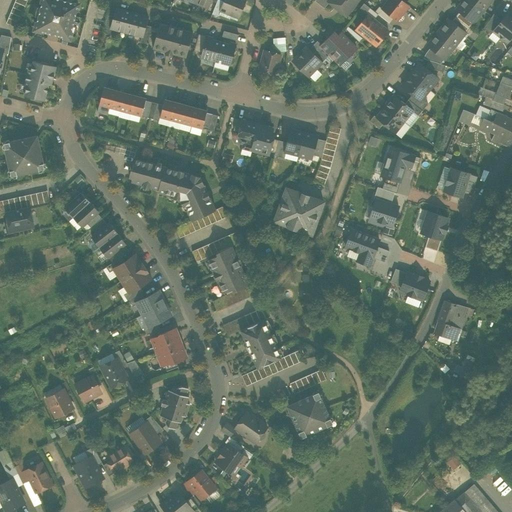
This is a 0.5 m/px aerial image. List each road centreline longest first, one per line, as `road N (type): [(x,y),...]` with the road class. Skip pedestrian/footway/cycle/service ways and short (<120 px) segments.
road 1 (residential): [(89,511),(144,488),(193,450),(220,415),(223,386),(167,251),(78,151),(66,123)]
road 2 (residential): [(236,91),(297,107),(345,102),(377,84),(445,0)]
road 3 (residential): [(442,289),(459,240),(511,147)]
road 4 (residential): [(88,75),(116,63),(236,91)]
road 5 (residential): [(365,417),(442,289)]
road 6 (unknown): [(491,184),(409,155),(388,183),(387,203)]
road 7 (residential): [(263,511),(365,417)]
